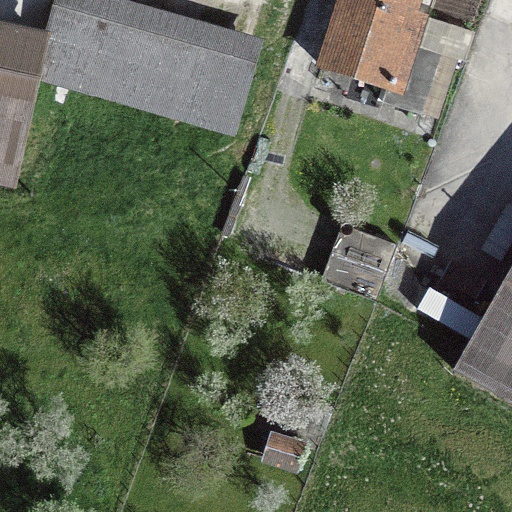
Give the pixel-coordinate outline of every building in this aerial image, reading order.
[(342,0),(321,65),(388,87),(383,102),(421,114),(440,55),(402,42),(415,0),(342,0)] [(56,6),(45,42),(39,74),(234,130),(254,62),(56,6)] [(0,169),(15,173),(39,74),(45,42),(0,31),(0,169)] [(398,245),(342,224),(321,280),(376,301),(398,245)] [(511,267),(455,368),(511,401),(511,267)] [(267,457),(300,467),(306,449),(273,438),(267,457)]
